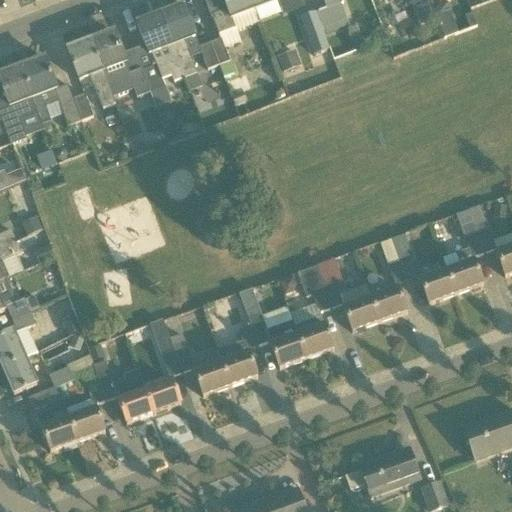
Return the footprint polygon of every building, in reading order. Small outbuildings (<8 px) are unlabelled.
[(221,0),(207,6),(218,37),(234,31),(236,35),(260,26),(255,13),(258,12),(253,0),(221,0)] [(253,0),(258,12),(288,0),(253,0)] [(409,0),(420,28),(436,22),(427,0),(409,0)] [(326,10),(316,14),(324,37),(349,27),(347,22),(341,5),(326,10)] [(200,50),(195,38),(185,10),(161,18),(184,81),(185,82),(197,77),(191,62),(202,58),(208,73),(219,69),(210,46),(200,50)] [(330,51),(324,37),(316,14),(299,21),(313,57),(330,51)] [(473,16),(472,17),(466,19),(468,25),(470,31),(477,28),(473,16)] [(137,27),(148,57),(149,57),(152,56),(156,67),(126,78),(135,102),(146,98),(166,90),(163,82),(173,78),(175,84),(184,81),(161,18),(137,27)] [(91,45),(112,101),(121,97),(111,71),(126,65),(115,36),(91,45)] [(219,69),(230,65),(221,42),(210,46),(219,69)] [(112,101),(91,45),(68,54),(79,83),(90,79),(103,112),(114,108),(112,101)] [(282,76),(301,69),(296,53),(276,60),(282,76)] [(58,96),(57,92),(45,62),(22,71),(43,126),(42,127),(44,130),(45,134),(52,132),(49,124),(51,123),(46,110),(59,105),(68,130),(82,125),(74,102),(73,102),(69,92),(58,96)] [(0,84),(0,85),(9,110),(11,114),(14,113),(18,125),(39,117),(22,71),(0,79),(0,84)] [(229,97),(249,89),(243,72),(222,79),(229,97)] [(242,95),(233,99),(236,108),(246,104),(242,95)] [(74,102),(82,125),(94,120),(85,97),(74,102)] [(0,118),(11,147),(25,142),(23,138),(18,125),(14,113),(11,114),(0,118)] [(181,140),(182,125),(170,124),(169,139),(181,140)] [(144,144),(132,149),(136,159),(148,154),(144,144)] [(10,148),(0,152),(0,164),(2,164),(15,159),(10,148)] [(42,173),(56,167),(51,153),(36,159),(42,173)] [(481,209),(468,213),(484,257),(496,252),(481,209)] [(461,270),(447,275),(456,298),(483,288),(475,265),(473,265),(472,261),(484,257),(468,213),(456,218),(468,252),(456,256),(461,270)] [(27,239),(42,232),(36,219),(21,227),(27,239)] [(0,246),(14,240),(11,234),(0,238),(0,246)] [(405,237),(392,242),(407,284),(418,280),(420,280),(417,270),(405,237)] [(0,284),(9,280),(2,265),(21,257),(16,245),(14,240),(0,246),(0,284)] [(407,284),(392,242),(380,246),(396,288),(407,284)] [(49,249),(34,255),(39,266),(54,259),(49,249)] [(511,251),(496,257),(505,280),(511,277),(511,251)] [(316,269),(316,270),(331,312),(343,308),(344,307),(340,298),(337,289),(344,286),(335,262),(328,265),(316,269)] [(331,312),(316,270),(298,277),(307,301),(313,299),(319,316),(331,312)] [(447,275),(434,280),(420,285),(428,308),(456,298),(447,275)] [(371,302),(379,326),(407,316),(398,292),(372,302),(371,302)] [(252,293),(239,297),(244,309),(256,305),(252,293)] [(36,299),(25,303),(30,314),(40,310),(36,299)] [(12,323),(30,314),(25,303),(25,302),(6,310),(12,323)] [(345,312),(344,312),(352,336),(379,326),(371,302),(345,312)] [(16,333),(26,329),(27,332),(36,328),(30,314),(12,323),(16,333)] [(69,338),(80,333),(74,318),(62,323),(69,338)] [(334,353),(322,320),(294,329),(306,363),(334,353)] [(306,363),(294,329),(293,325),(267,334),(263,324),(251,329),(258,349),(270,345),(272,349),(270,349),(279,373),(306,363)] [(246,353),(258,349),(251,329),(239,333),(243,345),(246,353)] [(0,340),(0,366),(2,371),(25,361),(26,361),(14,334),(13,335),(0,340)] [(73,339),(69,350),(79,355),(84,343),(81,335),(73,339)] [(169,341),(174,357),(181,376),(194,372),(182,337),(169,341)] [(169,340),(157,344),(163,361),(174,357),(169,341),(169,340)] [(100,349),(89,353),(93,365),(104,361),(100,349)] [(181,376),(174,357),(163,361),(170,380),(181,376)] [(222,367),(230,390),(257,380),(249,357),(248,357),(222,367)] [(25,361),(2,371),(14,398),(36,388),(25,361)] [(112,384),(104,363),(93,367),(99,384),(98,384),(106,404),(116,400),(126,428),(154,418),(145,395),(137,373),(123,379),(125,382),(114,386),(113,383),(112,384)] [(203,400),(230,390),(222,367),(194,377),(203,400)] [(54,392),(74,383),(68,371),(49,378),(54,392)] [(98,384),(88,388),(86,389),(93,409),(106,404),(98,384)] [(181,408),(173,385),(145,395),(154,418),(181,408)] [(34,414),(52,406),(54,405),(48,393),(29,402),(34,414)] [(96,412),(69,422),(77,445),(105,435),(96,412)] [(511,452),(511,415),(464,433),(476,466),(511,452)] [(50,455),(77,445),(69,422),(42,432),(50,455)] [(371,501),(420,483),(409,453),(387,461),(388,463),(345,479),(350,495),(367,489),(371,501)] [(440,485),(421,492),(427,511),(442,511),(449,510),(440,485)] [(304,511),(305,511),(298,493),(245,511),(304,511)]
